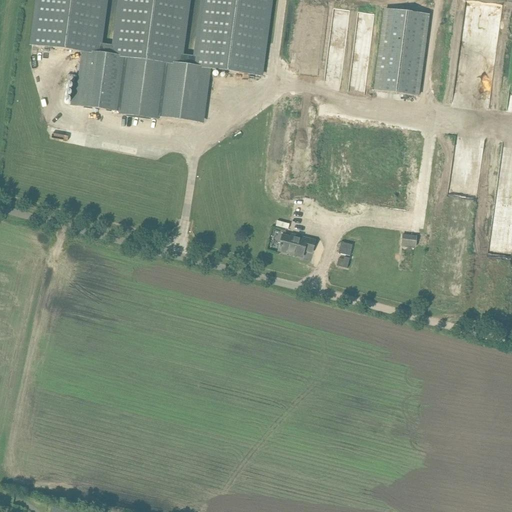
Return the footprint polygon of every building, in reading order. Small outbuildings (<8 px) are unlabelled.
[(272,0),(199,0),(193,56),(177,54),(183,0),(117,0),(111,45),(95,43),(101,0),(34,0),(29,44),(81,51),(74,107),(118,113),(118,115),(158,121),(159,118),(203,124),(210,71),(262,77),(272,0)] [(429,15),(384,9),(373,91),(419,97),(429,15)] [(363,206),(371,144),(373,126),(324,120),(311,220),(332,223),(334,202),(363,206)] [(364,206),(411,212),(422,132),(375,125),(364,206)] [(193,154),(215,138),(211,133),(189,149),(193,154)] [(417,235),(402,234),(401,246),(416,247),(417,235)] [(312,253),(314,243),(290,236),(290,239),(282,237),(281,242),(278,251),(288,254),(288,253),(293,254),(293,255),(302,258),(303,251),(312,253)] [(338,254),(350,256),(352,245),(340,243),(338,254)] [(336,266),(342,268),(347,269),(349,259),(344,258),(343,260),(338,259),(336,266)]
